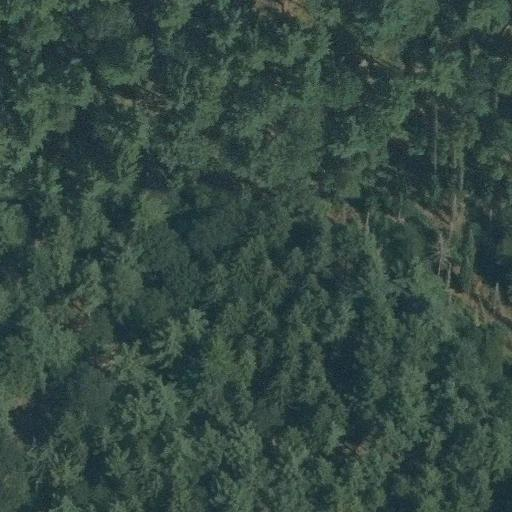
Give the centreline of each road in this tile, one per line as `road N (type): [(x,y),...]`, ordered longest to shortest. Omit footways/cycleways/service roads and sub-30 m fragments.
road 1 (track): [(322,109),(0,486)]
road 2 (track): [(414,0),(322,109)]
